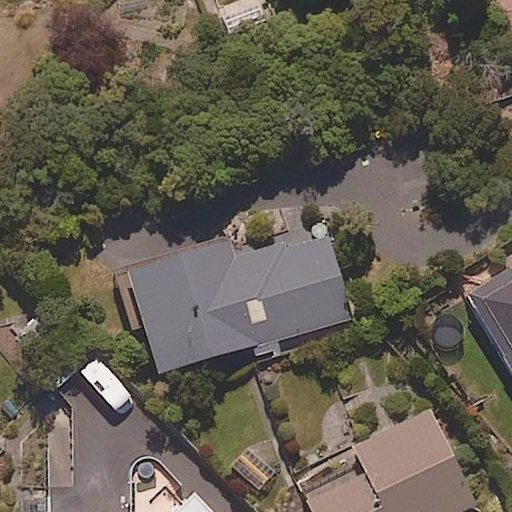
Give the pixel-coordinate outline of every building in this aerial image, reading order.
[(265,0),(250,0),(221,11),(232,38),(274,22),(265,0)] [(348,321),(324,231),(224,258),(220,242),(121,268),(149,374),(348,321)] [(511,270),(465,296),(511,381),(511,270)] [(455,511),(469,505),(425,413),(287,479),(303,511),(455,511)] [(128,511),(204,511),(155,460),(153,459),(151,458),(149,458),(146,458),(144,458),(142,458),(140,459),(138,460),(136,461),(134,462),(132,464),(131,466),(130,468),(129,470),(128,472),(128,511)]
